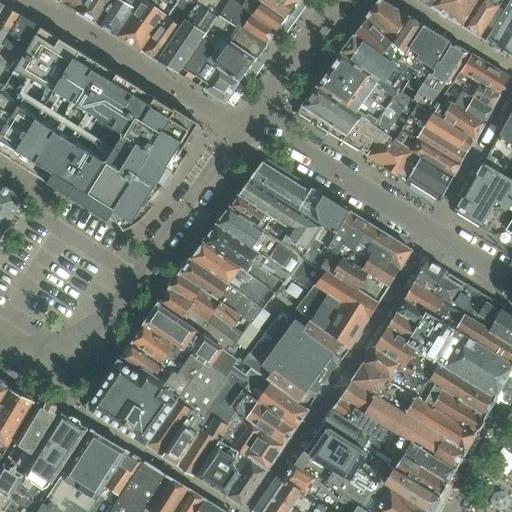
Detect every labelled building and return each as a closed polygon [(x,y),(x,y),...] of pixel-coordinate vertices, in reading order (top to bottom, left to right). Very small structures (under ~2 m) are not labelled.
[(61,0),(59,3),(79,15),(87,0),(61,0)] [(87,0),(79,15),(97,25),(113,0),(87,0)] [(113,0),(97,25),(115,36),(136,0),(113,0)] [(130,44),(152,7),(142,0),(136,0),(115,36),(130,44)] [(215,0),(226,7),(230,0),(231,0),(250,11),(257,0),(215,0)] [(257,57),(275,32),(250,11),(231,0),(230,0),(226,7),(220,15),(239,27),(235,34),(230,40),(257,57)] [(260,0),(263,2),(279,14),(285,19),(298,0),(260,0)] [(434,0),(430,6),(463,27),(479,0),(434,0)] [(511,0),(479,0),(463,27),(491,44),(511,11),(511,0)] [(423,25),(380,1),(368,18),(404,53),(395,66),(393,70),(409,81),(401,92),(413,99),(424,81),(412,73),(418,65),(413,62),(418,54),(409,47),(423,25)] [(279,14),(263,2),(254,15),(277,31),(285,19),(279,14)] [(218,18),(196,3),(194,5),(186,18),(156,61),(178,73),(200,44),(218,18)] [(0,51),(22,16),(5,6),(0,13),(0,51)] [(141,51),(166,16),(152,7),(148,14),(130,44),(141,51)] [(186,18),(171,8),(166,16),(141,51),(156,61),(186,18)] [(511,11),(491,44),(511,56),(511,11)] [(22,16),(0,51),(0,68),(11,75),(41,27),(22,16)] [(404,53),(368,18),(355,36),(395,66),(404,53)] [(412,73),(424,81),(449,40),(423,25),(409,47),(418,54),(413,62),(418,65),(412,73)] [(239,83),(257,57),(230,40),(235,34),(225,27),(215,40),(226,48),(220,57),(216,62),(220,65),(218,68),(220,69),(239,83)] [(179,155),(199,124),(174,108),(173,110),(157,100),(157,99),(117,74),(41,28),(0,93),(0,152),(108,221),(109,220),(114,223),(116,221),(120,226),(133,216),(144,207),(147,204),(162,187),(160,186),(170,171),(174,174),(184,158),(179,155)] [(409,81),(393,70),(395,66),(355,36),(341,54),(401,92),(409,81)] [(413,99),(419,103),(433,112),(442,98),(451,84),(460,72),(471,54),(449,40),(424,81),(413,99)] [(212,52),(200,44),(178,73),(193,82),(212,52)] [(220,57),(212,52),(193,82),(205,90),(220,69),(218,68),(220,65),(216,62),(220,57)] [(402,129),(410,117),(419,103),(413,99),(401,92),(341,54),(316,88),(384,132),(395,140),(402,129)] [(460,72),(500,95),(510,77),(471,54),(460,72)] [(0,92),(11,75),(0,68),(0,92)] [(239,83),(220,69),(205,90),(225,101),(239,83)] [(460,72),(451,84),(492,109),(500,95),(460,72)] [(451,84),(442,98),(484,123),(492,109),(451,84)] [(384,132),(316,88),(298,113),(367,156),(384,132)] [(433,112),(475,139),(484,123),(442,98),(433,112)] [(433,112),(419,103),(410,117),(467,153),(475,139),(433,112)] [(511,110),(498,137),(511,144),(511,110)] [(402,129),(460,165),(467,153),(410,117),(402,129)] [(460,165),(402,129),(395,140),(384,132),(367,156),(399,176),(414,152),(454,175),(460,165)] [(414,152),(399,176),(439,202),(454,175),(414,152)] [(488,155),(483,163),(503,175),(508,166),(488,155)] [(250,179),(298,210),(307,197),(299,192),(304,183),(268,160),(266,164),(262,162),(250,179)] [(511,204),(511,180),(503,175),(483,163),(456,209),(511,243),(511,211),(509,210),(511,204)] [(250,179),(239,195),(289,229),(281,241),(303,254),(313,239),(322,225),(298,210),(250,179)] [(298,210),(322,225),(336,234),(350,212),(304,183),(299,192),(307,197),(298,210)] [(0,237),(23,198),(0,184),(0,237)] [(239,195),(230,207),(280,242),(281,241),(289,229),(239,195)] [(230,207),(217,224),(280,268),(281,272),(288,276),(294,280),(310,291),(315,285),(323,273),(300,257),(303,254),(281,241),(280,242),(259,228),(230,207)] [(322,225),(313,239),(390,286),(412,250),(350,212),(336,234),(322,225)] [(288,276),(281,272),(280,268),(217,224),(203,241),(269,289),(275,293),(288,276)] [(390,286),(313,239),(303,254),(300,257),(323,273),(325,271),(326,271),(379,303),(389,287),(390,286)] [(192,258),(231,287),(257,305),(263,310),(275,293),(269,289),(203,241),(192,258)] [(192,258),(191,259),(180,274),(203,289),(202,290),(240,316),(259,329),(270,315),(263,310),(257,305),(231,287),(192,258)] [(511,312),(427,260),(413,283),(511,344),(511,312)] [(326,271),(315,285),(310,291),(296,309),(305,317),(306,316),(333,336),(332,337),(333,338),(333,337),(349,349),(350,350),(379,303),(326,271)] [(245,350),(250,344),(260,330),(259,329),(240,316),(202,290),(203,289),(180,274),(169,289),(194,302),(190,308),(211,324),(233,341),(245,350)] [(285,291),(297,299),(303,290),(292,282),(285,291)] [(511,344),(413,283),(406,298),(511,363),(511,344)] [(204,334),(211,324),(190,308),(194,302),(169,289),(159,303),(191,325),(204,334)] [(511,367),(511,363),(406,298),(397,312),(417,325),(407,341),(405,344),(495,399),(511,367)] [(159,303),(144,323),(191,355),(204,363),(210,368),(222,350),(224,348),(204,334),(191,325),(159,303)] [(308,410),(311,406),(321,389),(322,387),(321,384),(319,382),(329,369),(331,370),(334,370),(336,368),(342,360),(337,357),(340,352),(281,309),(243,362),(251,368),(308,410)] [(397,312),(387,328),(407,341),(417,325),(397,312)] [(191,355),(144,323),(131,343),(165,366),(166,364),(174,369),(175,368),(179,371),(191,355)] [(407,341),(387,328),(375,347),(485,416),(495,399),(405,344),(407,341)] [(178,373),(179,371),(175,368),(174,369),(166,364),(165,366),(131,343),(121,358),(163,386),(174,371),(178,373)] [(485,416),(375,347),(364,364),(475,435),(485,416)] [(238,360),(222,350),(210,368),(230,381),(242,390),(296,429),(309,410),(308,410),(251,368),(246,375),(234,366),(238,360)] [(204,363),(191,355),(178,373),(174,371),(163,386),(121,358),(86,409),(146,446),(204,363)] [(210,368),(204,363),(146,446),(178,467),(202,430),(201,422),(230,381),(210,368)] [(364,364),(353,380),(466,451),(475,435),(364,364)] [(466,451),(353,380),(340,398),(369,416),(454,470),(466,451)] [(242,390),(230,381),(201,422),(202,430),(178,467),(195,477),(220,440),(229,426),(236,413),(230,408),(242,390)] [(11,390),(0,383),(0,461),(35,403),(11,390)] [(268,470),(296,429),(242,390),(230,408),(262,432),(246,456),(268,470)] [(24,476),(26,471),(62,412),(39,404),(38,405),(0,469),(0,493),(9,499),(24,476)] [(447,484),(361,429),(333,410),(332,410),(322,424),(323,425),(368,453),(439,497),(447,484)] [(32,511),(89,428),(66,414),(62,412),(26,471),(24,476),(9,499),(11,500),(4,511),(5,511),(32,511)] [(262,432),(236,413),(229,426),(220,440),(239,452),(237,457),(238,467),(236,469),(241,476),(227,497),(235,505),(245,503),(268,470),(246,456),(262,432)] [(454,470),(369,416),(361,429),(447,484),(454,470)] [(367,452),(323,425),(304,452),(350,481),(367,452)] [(92,511),(103,494),(129,452),(92,431),(66,469),(37,511),(92,511)] [(239,452),(220,440),(195,477),(227,497),(241,476),(236,469),(238,467),(237,457),(239,452)] [(111,511),(144,462),(129,452),(103,494),(92,511),(111,511)] [(350,481),(304,452),(294,466),(321,482),(342,496),(368,511),(430,511),(432,511),(439,497),(367,452),(350,481)] [(111,511),(142,511),(145,508),(166,476),(144,462),(111,511)] [(321,482),(294,466),(285,480),(305,495),(307,492),(315,492),(321,482)] [(142,511),(177,511),(191,490),(166,476),(145,508),(142,511)] [(342,496),(321,482),(315,492),(307,492),(305,495),(285,480),(262,511),(289,511),(293,507),(300,511),(302,511),(303,511),(307,509),(317,495),(335,507),(342,496)] [(197,511),(205,500),(191,490),(177,511),(197,511)] [(0,511),(5,511),(4,511),(11,500),(0,493),(0,511)] [(332,511),(335,507),(317,495),(307,509),(303,511),(302,511),(300,511),(293,507),(289,511),(313,511),(320,503),(328,508),(332,511)] [(368,511),(342,496),(335,507),(332,511),(333,511),(368,511)] [(224,511),(205,500),(197,511),(224,511)] [(313,511),(325,511),(328,508),(320,503),(313,511)]
